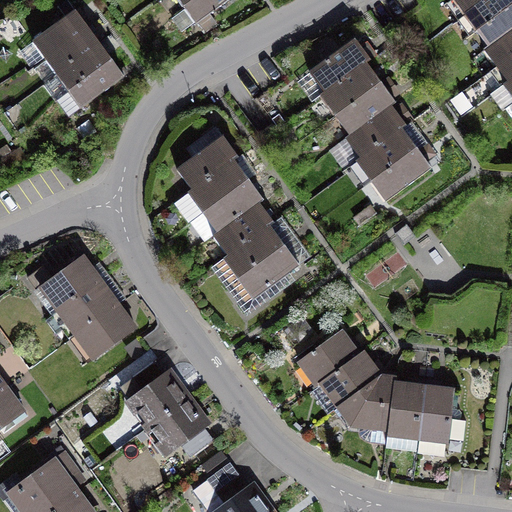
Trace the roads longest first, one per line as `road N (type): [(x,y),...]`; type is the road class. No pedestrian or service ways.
road 1 (residential): [(120,202),(144,274),(249,419),(302,468),(358,498)]
road 2 (residential): [(326,0),(197,67),(163,94),(129,149),(120,202)]
road 3 (residential): [(0,244),(67,214),(120,202)]
